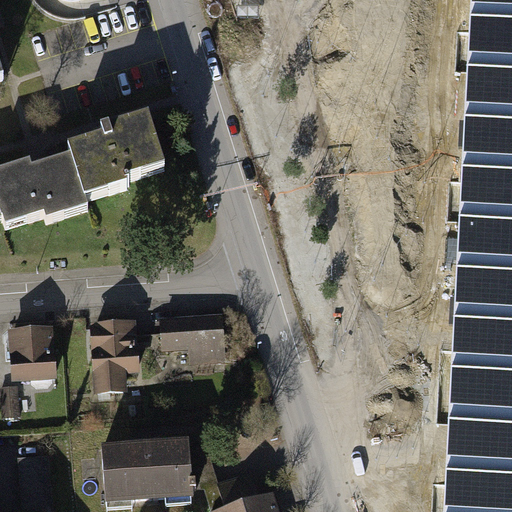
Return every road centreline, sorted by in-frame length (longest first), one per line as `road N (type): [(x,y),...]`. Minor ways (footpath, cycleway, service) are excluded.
road 1 (track): [(344,315),(298,18)]
road 2 (residential): [(266,272),(177,0)]
road 3 (residential): [(266,272),(228,284),(0,300)]
road 4 (residential): [(342,511),(266,272)]
